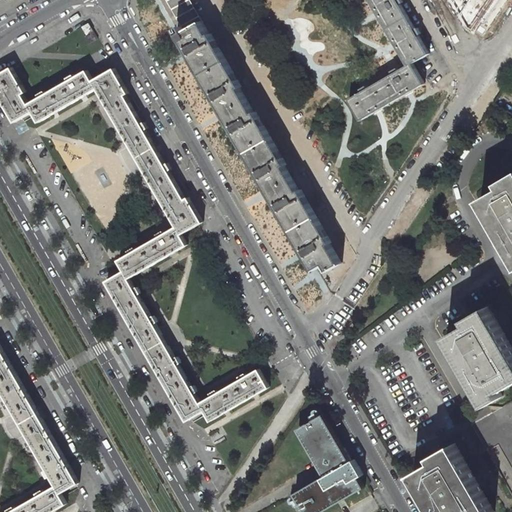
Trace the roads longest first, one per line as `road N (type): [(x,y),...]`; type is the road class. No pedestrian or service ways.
road 1 (unclassified): [(405,511),(115,3)]
road 2 (secondary): [(194,511),(0,174)]
road 3 (secondary): [(0,256),(146,511)]
